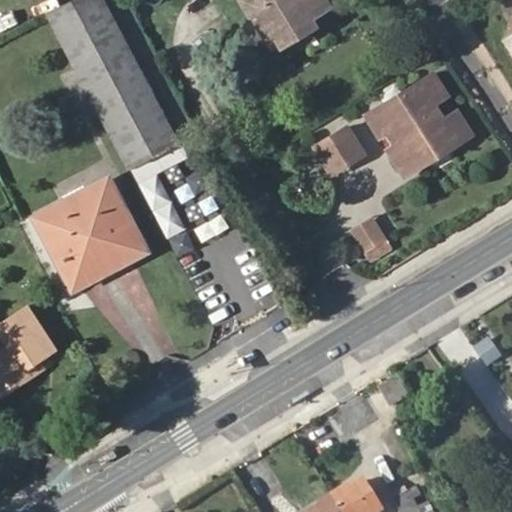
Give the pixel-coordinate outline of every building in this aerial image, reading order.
[(98,0),(79,0),(47,17),(130,172),(179,146),(98,0)] [(240,0),(249,14),(252,12),(274,47),(312,24),(307,15),(325,4),(322,0),(240,0)] [(434,76),(368,116),(381,136),(399,125),(409,140),(390,151),(405,176),(425,165),(420,155),(428,150),(434,159),(471,137),(458,114),(436,127),(425,109),(447,97),(434,76)] [(347,129),(317,147),(333,174),(363,155),(347,129)] [(110,185),(89,196),(94,206),(116,196),(110,185)] [(94,206),(89,196),(45,218),(79,288),(146,254),(116,196),(94,206)] [(373,219),(352,233),(371,262),(392,249),(373,219)] [(20,294),(0,305),(0,325),(13,345),(0,352),(0,394),(39,371),(30,356),(50,345),(20,294)] [(472,347),(484,366),(499,357),(487,338),(472,347)] [(379,388),(390,406),(407,395),(396,378),(379,388)] [(344,489),(331,497),(340,511),(379,511),(380,511),(363,482),(345,493),(344,489)] [(391,499),(398,511),(420,511),(407,490),(391,499)] [(340,511),(331,497),(317,505),(319,509),(313,511),(340,511)]
